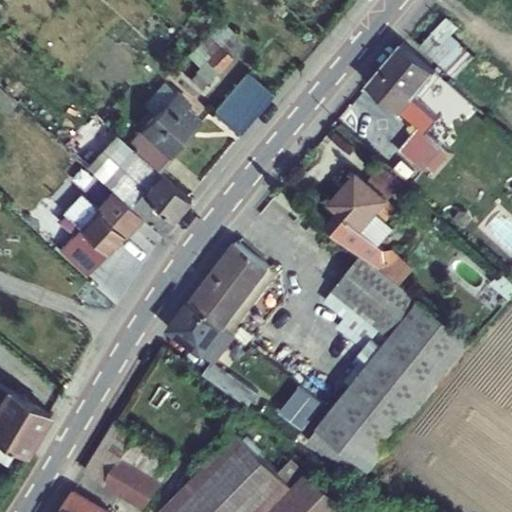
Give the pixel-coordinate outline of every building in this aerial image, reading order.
[(190,55),(202,66),(192,77),(204,89),(222,69),(212,60),(237,32),(222,19),(190,55)] [(212,60),(222,69),(247,41),(237,32),(212,60)] [(400,55),(368,92),(379,102),(376,106),(415,139),(395,162),(418,182),(438,158),(422,146),(437,128),(413,108),(434,83),(432,81),(400,55)] [(215,109),(240,132),(275,92),(249,69),(215,109)] [(178,90),(131,143),(159,168),(200,120),(185,106),(190,101),(178,90)] [(366,94),(364,96),(376,106),(379,102),(368,92),(366,94)] [(144,214),(165,233),(191,198),(159,168),(131,143),(117,130),(105,143),(152,184),(144,193),(83,139),(73,150),(115,188),(144,214)] [(364,186),(387,206),(401,190),(377,171),(364,186)] [(364,186),(357,180),(332,209),(341,216),(363,235),(377,218),(387,206),(364,186)] [(89,275),(109,252),(144,214),(115,188),(98,207),(82,192),(65,212),(82,227),(61,250),(89,275)] [(328,231),(363,258),(401,287),(413,271),(390,254),(385,255),(379,250),(363,235),(341,216),(328,231)] [(377,218),(363,235),(379,250),(393,233),(377,218)] [(234,250),(231,254),(271,287),(252,310),(255,311),(277,281),(234,250)] [(231,254),(212,281),(252,310),(271,287),(231,254)] [(358,483),(477,344),(401,287),(363,258),(334,295),(355,311),(365,318),(382,332),(393,340),(382,353),(366,373),(352,390),(301,454),(358,483)] [(252,310),(212,281),(188,313),(168,341),(199,364),(203,359),(208,364),(225,344),(252,310)] [(355,311),(334,295),(326,306),(347,322),(355,311)] [(255,311),(252,310),(208,364),(203,359),(199,364),(211,372),(202,385),(247,417),(256,404),(214,373),(234,345),(245,354),(251,345),(237,335),(255,311)] [(355,330),(373,345),(382,332),(365,318),(355,330)] [(373,345),(382,353),(393,340),(382,332),(373,345)] [(366,373),(382,353),(373,345),(356,365),(360,368),(366,373)] [(346,386),(352,390),(366,373),(360,368),(346,386)] [(0,403),(11,386),(0,379),(0,403)] [(50,410),(11,386),(0,403),(0,434),(26,450),(50,410)] [(276,420),(299,438),(321,411),(298,393),(276,420)] [(113,434),(86,480),(134,511),(152,511),(176,477),(113,434)] [(276,511),(294,494),(240,443),(177,511),(276,511)] [(276,511),(348,511),(350,510),(304,483),(294,494),(276,511)] [(94,511),(75,500),(68,511),(94,511)]
